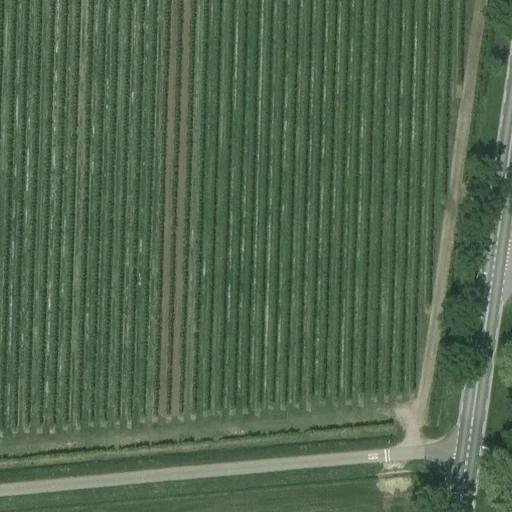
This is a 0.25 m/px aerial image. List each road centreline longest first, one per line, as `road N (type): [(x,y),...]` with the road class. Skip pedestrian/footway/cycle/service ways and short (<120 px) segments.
road 1 (unclassified): [(0,493),(468,451)]
road 2 (secondary): [(468,451),(496,268)]
